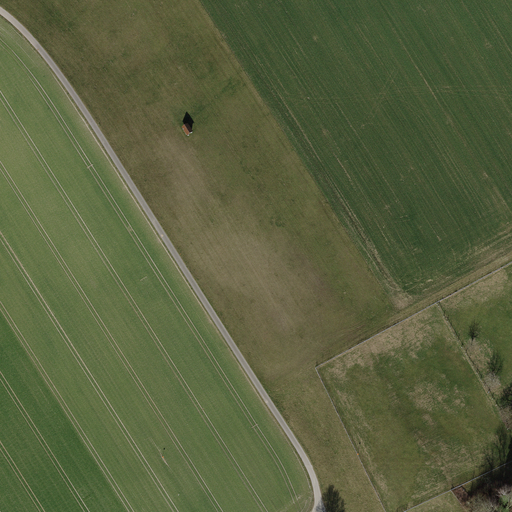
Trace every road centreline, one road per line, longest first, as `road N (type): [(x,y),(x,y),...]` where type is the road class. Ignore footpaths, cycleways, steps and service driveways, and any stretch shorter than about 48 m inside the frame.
road 1 (track): [(0,11),(53,63),(104,135),(310,466),(323,511)]
road 2 (track): [(318,354),(511,251)]
